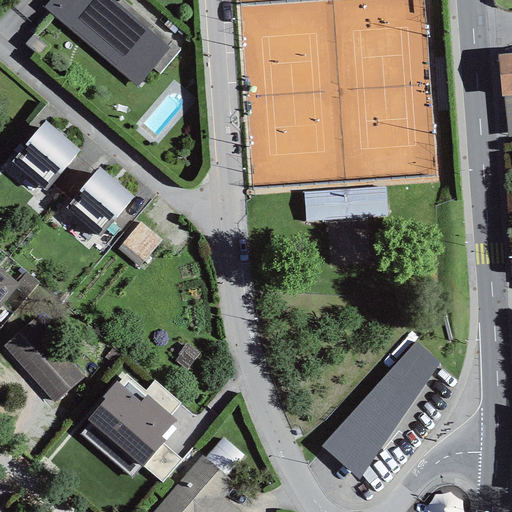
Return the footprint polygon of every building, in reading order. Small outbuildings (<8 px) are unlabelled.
[(169,48),(106,0),(65,0),(50,19),(138,87),(169,48)] [(511,57),(497,58),(499,95),(511,94),(511,57)] [(85,160),(47,128),(7,176),(45,208),(85,160)] [(137,207),(101,175),(58,223),(94,255),(137,207)] [(144,227),(121,256),(144,274),(167,246),(144,227)] [(0,310),(19,289),(0,271),(0,310)] [(58,408),(83,384),(30,330),(5,354),(58,408)] [(439,363),(415,341),(321,448),(360,481),(439,363)] [(179,434),(120,389),(80,441),(138,486),(179,434)] [(237,483),(205,457),(160,511),(232,511),(221,503),(237,483)] [(460,511),(459,503),(433,507),(433,511),(460,511)]
